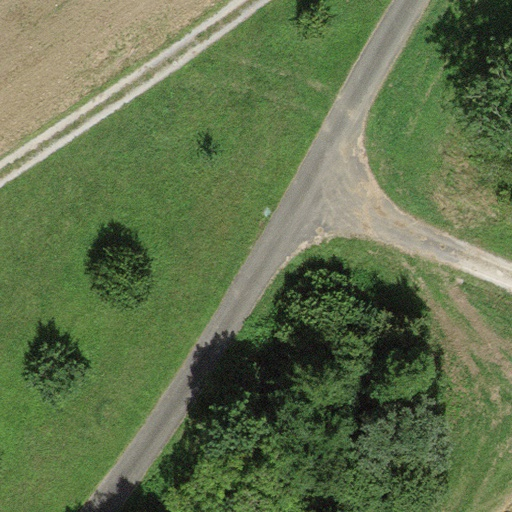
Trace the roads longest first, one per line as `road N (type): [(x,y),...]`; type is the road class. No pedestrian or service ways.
road 1 (track): [(94,511),(191,382),(313,185),(413,0)]
road 2 (track): [(0,183),(276,0)]
road 3 (track): [(313,185),(511,290)]
